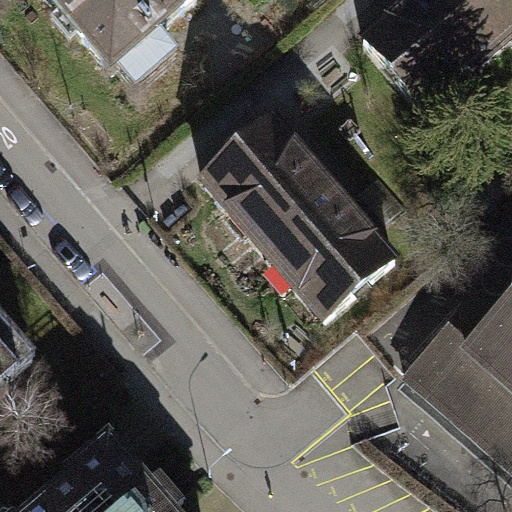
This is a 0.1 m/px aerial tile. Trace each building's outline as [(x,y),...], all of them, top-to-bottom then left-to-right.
[(42,0),(112,79),(196,5),(191,0),(42,0)] [(511,0),(416,0),(363,46),(424,116),(506,45),(511,45),(511,0)] [(272,124),(199,188),(321,327),(394,263),(272,124)] [(511,302),(469,352),(449,333),(405,382),(511,475),(511,302)] [(31,362),(0,327),(0,402),(7,396),(2,390),(31,362)] [(148,488),(107,442),(83,464),(83,471),(36,511),(176,511),(182,507),(157,479),(148,488)]
